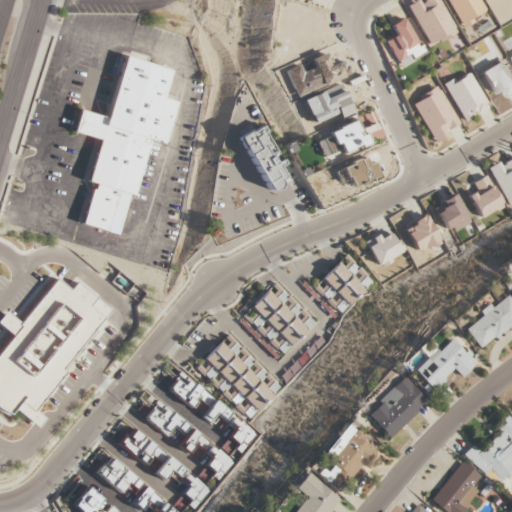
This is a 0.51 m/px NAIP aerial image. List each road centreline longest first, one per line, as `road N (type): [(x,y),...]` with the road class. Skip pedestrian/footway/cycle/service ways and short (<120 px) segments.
road 1 (residential): [(511,126),(375,205),(223,276),(33,499),(0,510)]
road 2 (residential): [(374,511),(438,437),(511,373)]
road 3 (residential): [(424,178),(360,34),(372,0)]
road 4 (primary): [(0,138),(42,0)]
